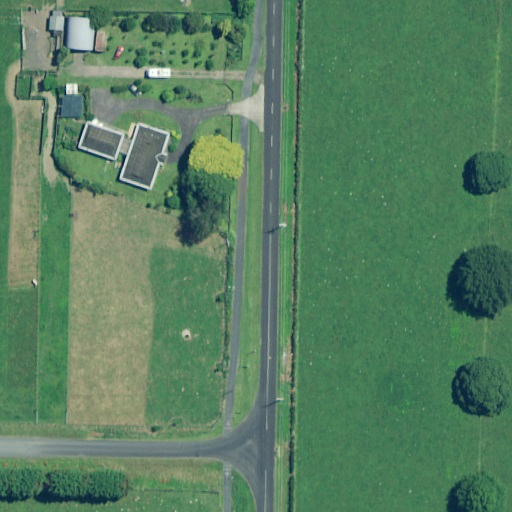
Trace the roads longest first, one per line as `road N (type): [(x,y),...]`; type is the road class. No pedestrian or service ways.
road 1 (unclassified): [(266,451),(273,0)]
road 2 (unclassified): [(0,445),(266,451)]
